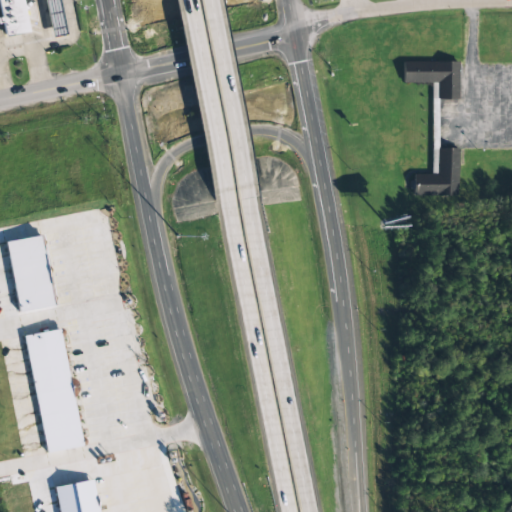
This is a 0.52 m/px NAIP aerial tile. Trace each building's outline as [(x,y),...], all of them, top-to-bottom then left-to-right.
[(0,0),(0,16),(3,36),(27,33),(22,0),(0,0)] [(14,0),(17,11),(10,12),(12,19),(18,18),(21,31),(43,26),(38,0),(14,0)] [(42,0),(51,37),(65,34),(57,0),(42,0)] [(57,0),(63,31),(80,28),(74,0),(57,0)] [(420,55),(420,75),(455,75),(455,94),(475,94),(476,56),(420,55)] [(457,61),(401,62),(401,83),(436,83),(436,100),(458,99),(457,61)] [(455,143),(455,168),(429,168),(429,190),(477,190),(476,143),(455,143)] [(458,149),(436,149),(436,175),(414,174),(413,196),(457,196),(458,149)] [(4,242),(17,312),(52,306),(39,236),(4,242)] [(22,336),(44,453),(80,447),(58,329),(22,336)] [(53,487),(56,511),(98,511),(93,480),(53,487)]
